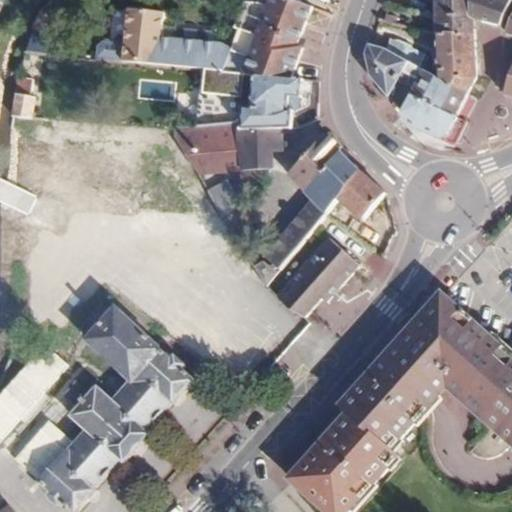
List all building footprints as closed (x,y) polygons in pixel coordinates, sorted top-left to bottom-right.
[(300,45),(314,8),(289,0),(269,0),(267,8),(258,4),(241,4),(232,28),(237,30),(229,50),(218,44),(157,38),(160,13),(125,10),(121,62),(203,70),(293,80),(305,47),(300,45)] [(475,22),(473,0),(436,0),(438,36),(476,35),(475,22)] [(500,27),(511,0),(473,0),(475,22),(500,27)] [(479,79),(476,35),(438,36),(439,90),(471,108),(479,79)] [(51,55),(53,41),(32,38),(26,53),(51,55)] [(426,57),(391,40),(387,62),(422,80),(426,57)] [(422,80),(387,62),(372,58),(369,68),(373,89),(403,128),(413,109),(458,131),(471,108),(439,90),(422,80)] [(301,109),(301,99),(303,99),(305,81),(293,80),(203,70),(197,127),(240,123),(240,130),(284,129),(295,128),(295,113),(301,109)] [(32,97),(35,81),(19,78),(16,94),(32,97)] [(34,119),(36,107),(37,98),(32,97),(16,94),(12,117),(16,118),(33,119),(34,119)] [(48,120),(49,109),(36,107),(34,119),(48,120)] [(458,131),(413,109),(403,128),(412,140),(441,152),(450,149),(458,131)] [(241,173),(240,130),(240,123),(197,127),(172,130),(200,176),(241,173)] [(275,172),(275,153),(285,152),(284,129),(240,130),(241,173),(238,184),(249,197),(271,171),(275,172)] [(305,193),(342,154),(326,136),(290,178),(305,193)] [(338,200),(361,172),(342,154),(305,193),(311,200),(264,256),(281,269),(309,235),(327,214),(338,200)] [(385,195),(361,172),(338,200),(364,222),(385,195)] [(242,204),(233,187),(228,180),(209,192),(227,221),(242,204)] [(249,197),(238,184),(233,187),(242,204),(249,197)] [(0,231),(0,263),(21,265),(23,233),(0,231)] [(328,303),(361,266),(330,240),(278,298),(298,313),(307,318),(325,300),(328,303)] [(278,273),(263,261),(256,267),(268,287),(278,273)] [(511,445),(511,360),(442,298),(398,346),(448,389),(511,445)] [(85,432),(43,479),(80,511),(85,511),(201,384),(116,308),(89,338),(143,388),(125,407),(97,382),(67,415),(85,432)] [(448,389),(398,346),(380,365),(429,410),(448,389)] [(392,452),(429,410),(380,365),(341,409),(349,417),(291,482),(325,511),(353,511),(400,460),(392,452)]
